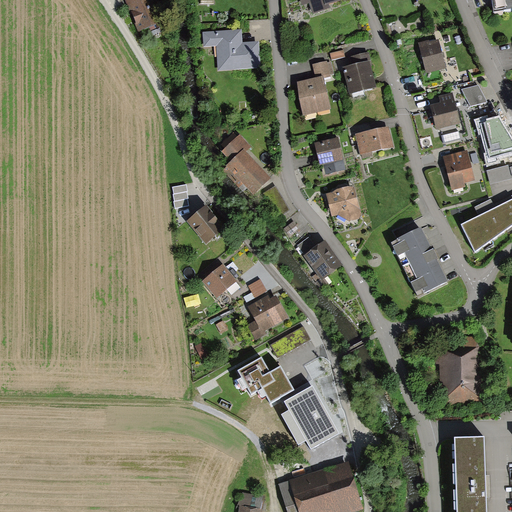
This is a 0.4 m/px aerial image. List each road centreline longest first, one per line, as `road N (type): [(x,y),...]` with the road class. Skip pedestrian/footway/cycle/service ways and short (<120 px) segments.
road 1 (residential): [(101,0),(170,116),(193,177),(316,324),(352,426),(370,511)]
road 2 (residential): [(273,0),(281,157),(293,195),(354,271),(383,333)]
road 3 (residential): [(478,285),(418,174),(364,0)]
road 4 (residential): [(383,333),(417,411),(435,511)]
road 5 (residential): [(511,109),(460,0)]
